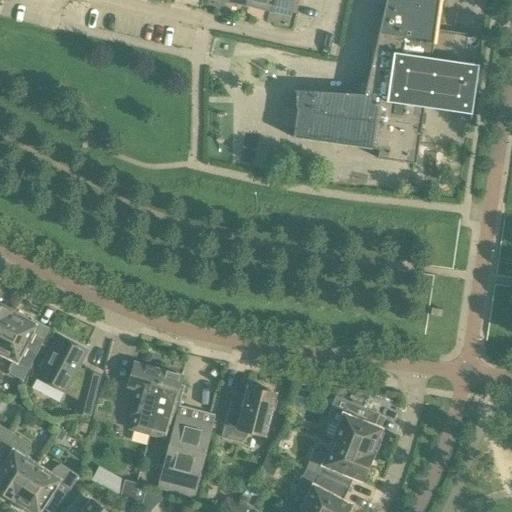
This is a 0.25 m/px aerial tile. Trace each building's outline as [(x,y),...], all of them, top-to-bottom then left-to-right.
[(248,0),(247,4),(268,9),(270,0),(248,0)] [(293,0),(270,0),(268,9),(291,14),(292,12),(290,12),(293,0)] [(423,108),(471,115),(481,49),(433,42),(438,0),(385,0),(363,94),(293,90),(293,91),(295,92),(295,108),(297,108),(292,137),(378,150),(377,158),(415,163),(423,108)] [(0,335),(13,310),(0,303),(0,335)] [(430,315),(441,317),(442,310),(431,308),(430,315)] [(13,310),(0,335),(0,353),(13,360),(9,369),(10,374),(21,380),(43,339),(32,333),(36,326),(26,321),(26,317),(13,310)] [(90,415),(100,374),(87,371),(78,367),(87,350),(59,335),(47,358),(46,358),(46,359),(42,360),(39,366),(40,369),(40,371),(37,378),(64,392),(79,399),(76,412),(90,415)] [(134,361),(134,362),(127,386),(137,389),(129,416),(134,417),(130,429),(150,435),(155,416),(153,415),(164,370),(134,361)] [(182,375),(164,370),(153,415),(155,416),(150,435),(165,439),(169,425),(168,425),(173,405),(178,407),(184,385),(180,384),(182,375)] [(274,411),(277,401),(274,398),(275,395),(271,394),(270,390),(261,387),(258,390),(247,387),(245,396),(233,392),(221,438),(241,443),(247,436),(248,431),(265,435),(271,412),(274,411)] [(328,416),(333,422),(330,424),(326,433),(326,437),(332,440),(332,439),(374,456),(380,442),(377,439),(381,429),(374,426),(386,395),(377,395),(371,411),(335,397),(328,416)] [(87,425),(79,423),(77,432),(85,434),(87,425)] [(175,424),(164,466),(158,489),(195,498),(201,474),(200,474),(211,434),(210,434),(210,433),(175,424)] [(0,447),(9,431),(0,426),(0,447)] [(27,443),(9,431),(0,447),(0,490),(0,491),(0,492),(0,494),(12,503),(37,465),(23,456),(26,451),(27,443)] [(313,453),(306,470),(348,490),(353,478),(361,481),(365,470),(369,470),(374,456),(332,439),(332,440),(326,454),(321,452),(313,453)] [(260,469),(273,476),(282,460),(269,453),(260,469)] [(51,474),(37,465),(12,503),(25,511),(28,509),(32,511),(39,511),(42,508),(48,511),(54,511),(78,476),(60,464),(54,468),(51,474)] [(93,479),(119,492),(126,478),(100,464),(93,479)] [(348,490),(306,470),(298,485),(302,493),(307,495),(299,510),(303,511),(345,511),(349,505),(342,501),(348,490)] [(138,506),(139,505),(142,493),(143,486),(125,481),(121,497),(138,507),(138,506)] [(158,509),(162,494),(147,490),(142,504),(158,509)] [(105,511),(80,493),(65,511),(105,511)] [(224,502),(217,511),(218,511),(231,511),(237,503),(232,500),(224,502)] [(237,503),(231,511),(245,511),(247,509),(237,503)]
